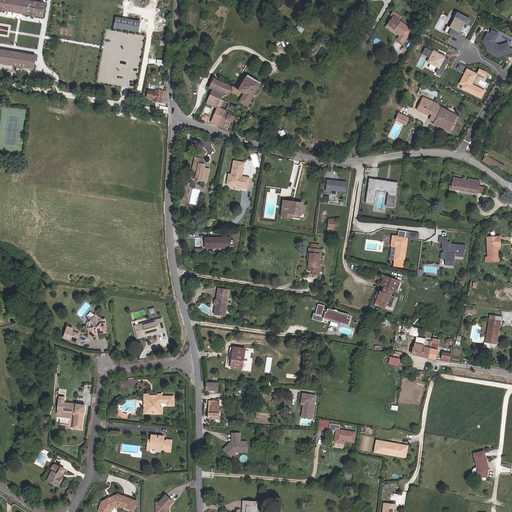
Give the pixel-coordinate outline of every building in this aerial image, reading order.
[(23,0),(0,0),(0,8),(43,16),(45,5),(45,4),(35,2),(23,0)] [(393,7),(390,11),(393,14),(390,18),(388,21),(393,25),(392,27),(398,31),(396,34),(402,39),(411,27),(398,16),(400,13),(393,7)] [(458,40),(461,33),(459,32),(463,23),(467,25),(470,18),(455,11),(445,33),(458,40)] [(139,31),(141,20),(115,16),(113,27),(139,31)] [(486,51),(498,57),(511,52),(508,41),(499,44),(496,43),(495,41),(499,33),(493,30),(486,32),(483,40),(486,51)] [(425,47),(421,53),(428,57),(431,51),(425,47)] [(0,48),(0,62),(34,68),(36,54),(0,48)] [(441,75),(450,59),(433,50),(424,65),(441,75)] [(477,73),(466,68),(459,84),(462,85),(461,89),(482,98),(486,90),(473,84),(477,75),(485,79),(488,72),(479,68),(477,73)] [(212,88),(210,94),(221,99),(224,94),(248,106),(259,85),(246,77),(239,89),(235,87),(230,84),(230,85),(213,78),(209,86),(212,88)] [(435,91),(419,84),(417,87),(434,95),(435,91)] [(148,90),(147,97),(154,98),(153,100),(167,103),(164,93),(165,91),(155,89),(155,91),(148,90)] [(206,101),(217,106),(221,99),(210,94),(208,96),(206,101)] [(434,102),(422,96),(414,108),(426,114),(427,112),(430,114),(429,118),(433,120),(432,122),(447,130),(454,114),(434,104),(434,102)] [(217,106),(210,121),(218,125),(226,109),(221,108),(220,107),(217,106)] [(226,109),(218,125),(227,129),(235,114),(230,111),(226,109)] [(401,121),(403,116),(396,113),(393,120),(404,124),(404,122),(401,121)] [(487,157),(484,162),(491,166),(493,163),(494,161),(487,157)] [(202,164),(193,162),(192,170),(193,172),(196,172),(195,178),(202,179),(203,180),(206,181),(208,168),(203,167),(204,164),(202,164)] [(234,177),(231,176),(229,187),(249,190),(251,179),(245,178),(247,164),(236,163),(234,177)] [(451,187),(479,194),(481,185),(481,182),(483,174),(478,171),(476,179),(468,177),(468,180),(453,177),(451,187)] [(376,186),(377,181),(389,183),(389,181),(369,178),(368,185),(376,186)] [(326,190),(332,191),(332,189),(335,189),(344,191),(346,182),(328,179),(326,190)] [(374,204),(376,189),(388,190),(388,195),(396,196),(398,182),(389,181),(389,183),(377,181),(376,186),(368,185),(365,203),(374,204)] [(502,191),(494,184),(492,187),(500,194),(502,191)] [(395,205),(396,196),(388,195),(387,204),(395,205)] [(286,200),(283,216),(294,217),(295,215),(303,216),(303,214),(307,215),(308,206),(305,206),(306,203),(286,200)] [(337,220),(328,219),(327,229),(335,231),(337,220)] [(406,232),(398,231),(398,237),(393,236),(391,246),(396,246),(394,259),(403,261),(406,238),(405,238),(406,232)] [(406,238),(419,240),(419,234),(406,232),(405,238),(406,238)] [(487,257),(487,262),(500,262),(499,243),(502,243),(501,235),(488,236),(488,257),(487,257)] [(463,257),(463,250),(465,250),(465,245),(451,244),(451,242),(447,242),(448,238),(440,237),(439,243),(443,243),(442,249),(444,250),(444,253),(441,252),(441,259),(445,259),(445,265),(454,265),(454,256),(463,257)] [(227,238),(203,238),(203,247),(227,247),(227,238)] [(321,251),(315,250),(312,250),(311,259),(310,259),(309,259),(309,260),(309,261),(310,262),(311,262),(309,273),(315,274),(315,278),(320,278),(322,267),(325,267),(326,261),(323,261),(324,252),(321,251)] [(399,281),(386,276),(382,284),(385,285),(383,290),(381,290),(377,300),(391,306),(395,296),(391,295),(394,289),(395,289),(397,285),(398,286),(399,281)] [(210,314),(222,315),(225,290),(213,288),(210,314)] [(313,317),(323,321),(324,317),(333,319),(334,308),(334,307),(333,309),(328,307),(328,309),(327,313),(325,313),(323,312),(324,308),(325,304),(319,303),(316,312),(315,311),(313,317)] [(334,308),(333,319),(348,325),(350,319),(346,318),(347,313),(336,310),(336,308),(334,308)] [(106,332),(105,320),(101,321),(100,318),(96,315),(91,322),(88,323),(86,327),(89,328),(90,333),(88,334),(88,337),(93,337),(93,336),(96,336),(96,334),(106,332)] [(500,321),(489,320),(487,342),(497,343),(500,321)] [(154,321),(143,324),(143,326),(137,328),(140,338),(147,335),(148,338),(157,335),(156,333),(164,331),(162,322),(154,324),(154,321)] [(143,326),(143,324),(133,326),(137,341),(148,338),(147,335),(140,338),(137,328),(143,326)] [(419,330),(404,326),(403,332),(417,336),(419,330)] [(72,329),(66,327),(63,338),(75,343),(78,334),(71,332),(72,329)] [(426,339),(417,337),(414,348),(414,347),(412,355),(428,358),(432,343),(432,342),(426,341),(426,339)] [(432,343),(428,358),(436,360),(440,341),(434,340),(433,343),(432,343)] [(226,366),(237,368),(240,346),(229,345),(226,366)] [(445,348),(443,360),(450,362),(452,349),(445,348)] [(390,356),(388,363),(399,365),(400,358),(390,356)] [(313,415),(316,395),(303,393),(301,404),(304,404),(305,404),(304,412),(305,414),(313,415)] [(148,413),(151,415),(159,415),(162,413),(162,410),(160,409),(160,404),(167,404),(167,406),(174,406),(173,398),(162,395),(158,395),(158,397),(153,397),(153,400),(152,400),(149,397),(149,395),(145,395),(144,403),(147,406),(144,409),(144,413),(148,413)] [(61,408),(71,409),(74,412),(73,413),(72,423),(75,423),(74,428),(81,428),(84,406),(75,405),(73,402),(63,400),(64,396),(58,396),(58,405),(62,406),(61,408)] [(208,418),(218,419),(219,403),(209,402),(208,418)] [(119,411),(117,404),(114,405),(117,412),(120,417),(127,419),(128,416),(122,414),(119,411)] [(312,419),(313,415),(305,414),(304,412),(305,404),(304,404),(302,417),(312,419)] [(344,441),(352,442),(354,432),(336,430),(334,442),(343,444),(344,441)] [(239,433),(231,433),(231,441),(230,441),(223,449),(230,456),(235,451),(246,451),(246,441),(239,441),(239,433)] [(152,438),(151,442),(148,442),(148,449),(156,450),(158,454),(162,454),(162,452),(166,453),(166,454),(171,454),(172,443),(167,442),(167,443),(163,443),(163,439),(152,438)] [(406,456),(408,445),(377,440),(375,451),(406,456)] [(484,453),(474,455),(478,469),(477,476),(487,477),(488,471),(485,471),(486,468),(488,467),(484,453)] [(51,472),(56,475),(59,468),(54,466),(51,467),(50,470),(51,472)] [(64,471),(59,468),(56,475),(51,472),(46,482),(57,488),(62,479),(60,478),(64,471)] [(102,503),(100,509),(107,511),(111,511),(117,509),(119,510),(120,508),(129,511),(134,511),(137,504),(119,496),(118,498),(117,497),(105,502),(104,505),(102,503)] [(166,511),(167,511),(170,508),(174,504),(167,497),(161,504),(157,504),(157,511),(166,511)] [(396,503),(384,502),(382,511),(393,511),(394,507),(396,507),(396,503)] [(265,511),(266,503),(252,503),(251,511),(265,511)]
